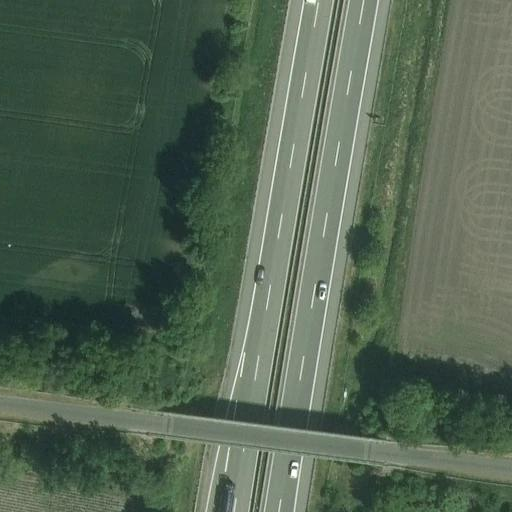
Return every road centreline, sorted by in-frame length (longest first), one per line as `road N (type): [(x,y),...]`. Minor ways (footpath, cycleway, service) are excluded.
road 1 (motorway): [(278,511),(363,0)]
road 2 (motorway): [(319,0),(236,511)]
road 3 (track): [(511,464),(0,398)]
